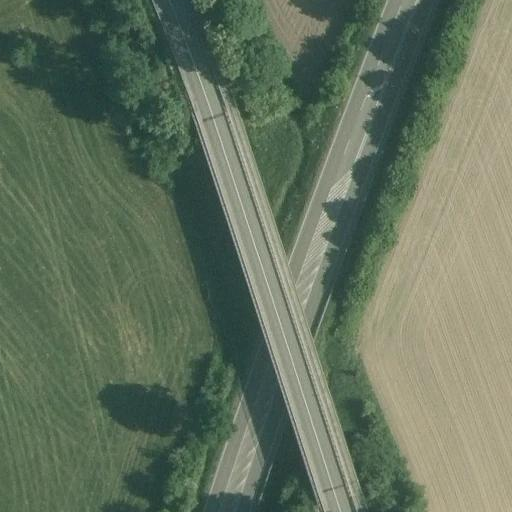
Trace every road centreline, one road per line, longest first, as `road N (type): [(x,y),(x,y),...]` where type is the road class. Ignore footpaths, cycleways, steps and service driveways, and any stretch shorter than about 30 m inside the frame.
road 1 (trunk): [(409,0),(302,281),(228,511)]
road 2 (tertiary): [(167,0),(339,511)]
